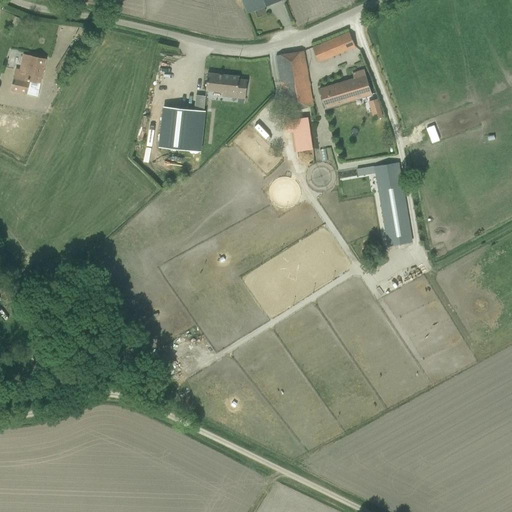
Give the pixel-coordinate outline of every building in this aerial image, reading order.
[(241,0),(247,14),(282,0),(241,0)] [(74,37),(85,43),(91,32),(80,26),(74,37)] [(318,63),(355,47),(349,32),(312,48),(318,63)] [(54,71),(64,77),(80,51),(70,45),(54,71)] [(304,51),(275,56),(285,111),(313,106),(304,51)] [(11,91),(37,96),(45,59),(29,56),(26,72),(20,70),(19,77),(13,76),(13,77),(14,77),(11,91)] [(353,78),(319,89),(325,109),(371,95),(364,70),(352,74),(353,78)] [(222,97),(245,100),(247,80),(238,79),(239,76),(207,73),(205,92),(222,93),(222,97)] [(373,119),(382,117),(377,99),(368,101),(373,119)] [(162,106),(158,147),(200,152),(205,111),(162,106)] [(296,151),(312,149),(308,117),(285,121),(286,132),(293,131),(296,151)] [(397,162),(376,166),(391,243),(410,240),(397,162)]
